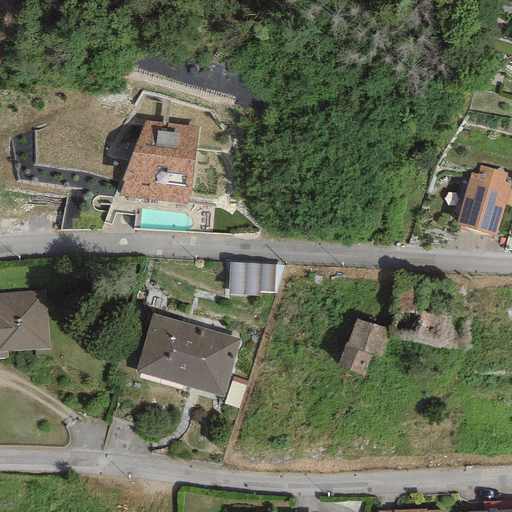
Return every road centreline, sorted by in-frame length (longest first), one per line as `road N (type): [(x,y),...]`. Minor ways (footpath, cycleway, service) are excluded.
road 1 (residential): [(0,470),(67,467),(319,495),(511,482)]
road 2 (residential): [(0,255),(116,247),(511,268)]
